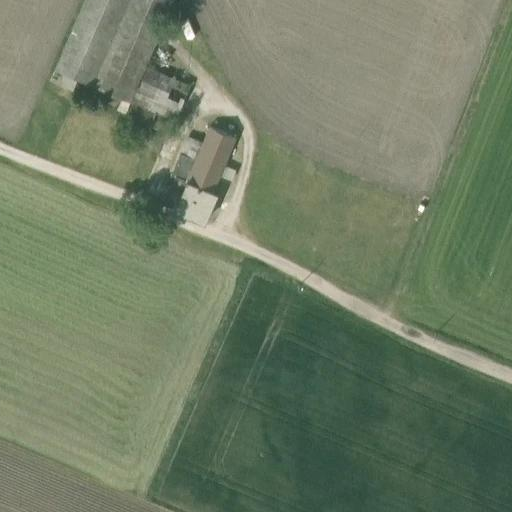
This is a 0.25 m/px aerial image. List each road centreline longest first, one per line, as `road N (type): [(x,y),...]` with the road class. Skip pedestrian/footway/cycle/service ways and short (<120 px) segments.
road 1 (track): [(0,146),(269,254),(387,320),(511,374)]
road 2 (track): [(387,320),(507,0)]
